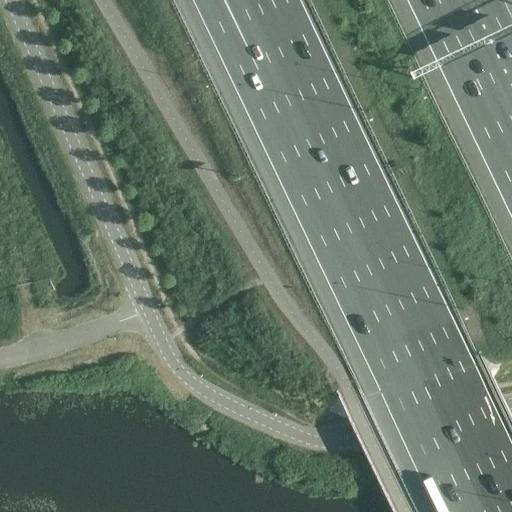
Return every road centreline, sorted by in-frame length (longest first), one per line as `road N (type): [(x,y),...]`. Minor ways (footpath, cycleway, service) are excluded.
road 1 (unknown): [(511,383),(340,425),(305,421),(203,366),(173,319),(33,0)]
road 2 (motorway): [(254,11),(493,511)]
road 3 (unclassified): [(145,309),(178,370),(199,388),(321,442),(356,441),(511,403)]
road 4 (unclassified): [(145,309),(11,0)]
road 5 (unclassified): [(145,309),(41,348),(0,354)]
road 6 (motorway): [(511,137),(445,0)]
